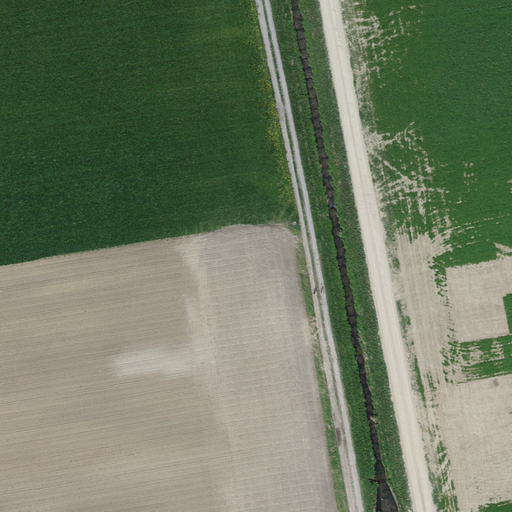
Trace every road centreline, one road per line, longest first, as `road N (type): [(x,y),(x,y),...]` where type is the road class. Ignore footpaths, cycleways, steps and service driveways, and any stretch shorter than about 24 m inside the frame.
road 1 (track): [(327,0),(424,511)]
road 2 (track): [(357,511),(264,0)]
